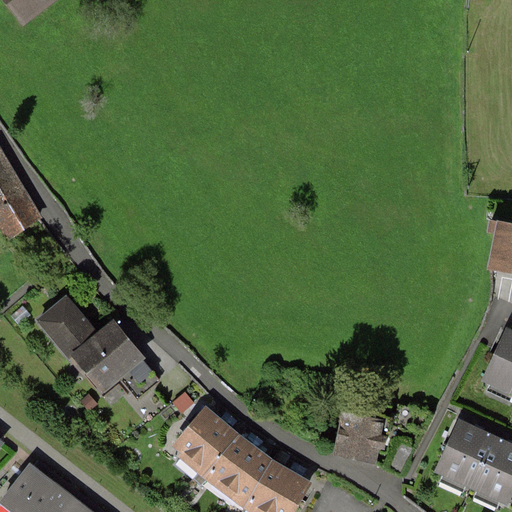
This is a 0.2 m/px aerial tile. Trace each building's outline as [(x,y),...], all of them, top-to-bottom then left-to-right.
[(7,0),(24,21),(50,0),(7,0)] [(40,219),(0,151),(0,233),(4,240),(40,219)] [(498,234),(491,268),(511,272),(511,225),(492,221),(489,232),(498,234)] [(74,354),(103,388),(119,375),(138,398),(160,380),(121,334),(113,325),(99,337),(66,298),(39,321),(70,357),(74,354)] [(511,333),(507,331),(484,379),(490,382),(486,391),(509,402),(511,395),(511,333)] [(185,393),(173,403),(181,412),(193,403),(185,393)] [(399,405),(395,422),(424,430),(432,413),(399,405)] [(217,422),(205,411),(177,443),(206,468),(210,471),(237,439),(228,431),(231,428),(234,424),(224,415),(217,422)] [(337,446),(336,453),(356,460),(376,464),(378,447),(384,449),(385,437),(388,438),(392,418),(369,413),(368,419),(344,414),(337,446)] [(477,430),(460,423),(438,470),(444,473),(439,482),(463,493),(467,484),(472,487),(494,438),(477,430)] [(243,443),(237,439),(210,471),(206,468),(195,478),(201,485),(212,473),(250,501),(271,464),(255,452),(259,447),(261,444),(249,436),(243,443)] [(511,446),(494,438),(472,487),(477,489),(473,498),(497,509),(501,500),(507,503),(511,490),(511,446)] [(401,442),(388,468),(402,475),(415,449),(401,442)] [(50,480),(26,462),(0,496),(0,511),(90,511),(81,505),(50,480)] [(288,474),(271,464),(250,501),(268,511),(292,511),(308,486),(300,481),(305,473),(298,469),(292,466),(288,474)]
